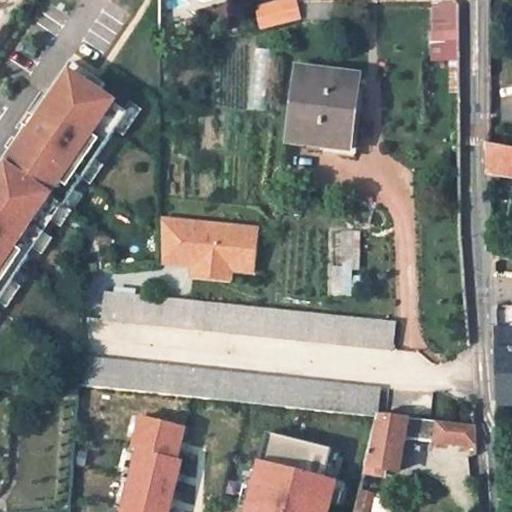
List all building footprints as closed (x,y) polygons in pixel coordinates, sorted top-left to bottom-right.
[(431,60),(457,61),(458,2),(432,1),(431,60)] [(281,10),(283,27),(297,24),(293,8),(281,10)] [(281,10),(255,15),(258,31),(283,27),(281,10)] [(23,255),(60,200),(65,203),(126,114),(98,95),(104,86),(69,63),(32,118),(35,120),(28,131),(25,129),(20,135),(16,142),(19,144),(13,153),(10,151),(0,165),(0,299),(28,258),(23,255)] [(298,68),(287,141),(348,149),(357,75),(298,68)] [(511,176),(511,150),(488,145),(488,173),(511,176)] [(252,271),(257,228),(161,217),(161,261),(183,263),(221,267),(252,271)] [(334,232),(333,296),(355,297),(357,232),(334,232)] [(220,277),(221,267),(183,263),(182,273),(220,277)] [(392,350),(395,321),(103,291),(101,318),(392,350)] [(499,405),(511,405),(511,331),(495,331),(499,405)] [(170,393),(377,415),(381,389),(77,355),(75,384),(106,387),(141,391),(170,393)] [(12,396),(75,394),(75,384),(11,388),(12,396)] [(397,471),(402,438),(434,441),(475,445),(474,425),(377,415),(365,465),(397,471)] [(184,428),(141,417),(133,450),(138,451),(122,511),(168,511),(181,461),(177,460),(184,428)] [(327,511),(336,481),(324,478),(331,449),(267,433),(247,509),(239,507),(237,511),(327,511)]
